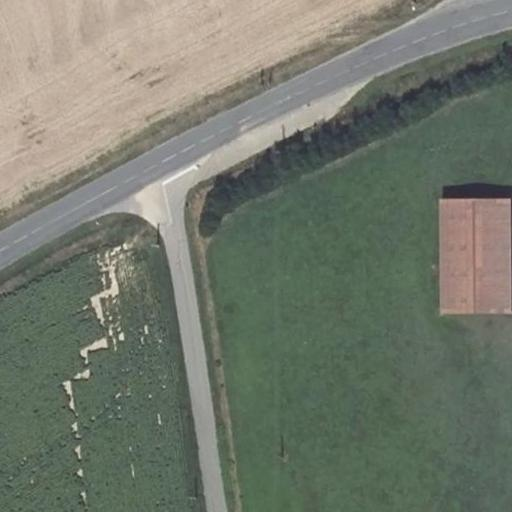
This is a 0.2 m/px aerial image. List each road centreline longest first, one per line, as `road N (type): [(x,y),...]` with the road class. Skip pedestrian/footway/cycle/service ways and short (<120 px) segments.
road 1 (tertiary): [(511,11),(448,27),(156,163)]
road 2 (residential): [(216,511),(176,237),(156,163)]
road 3 (tertiary): [(156,163),(0,252)]
